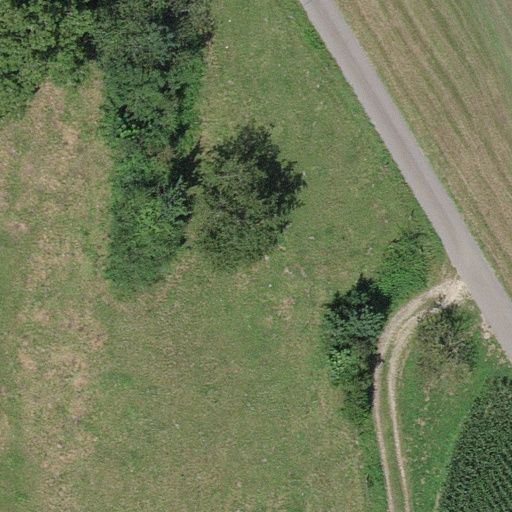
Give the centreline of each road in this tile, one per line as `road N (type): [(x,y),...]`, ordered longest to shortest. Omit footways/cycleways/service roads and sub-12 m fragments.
road 1 (track): [(307,0),(511,344)]
road 2 (track): [(397,511),(382,402),(389,349),(423,308),(478,288)]
